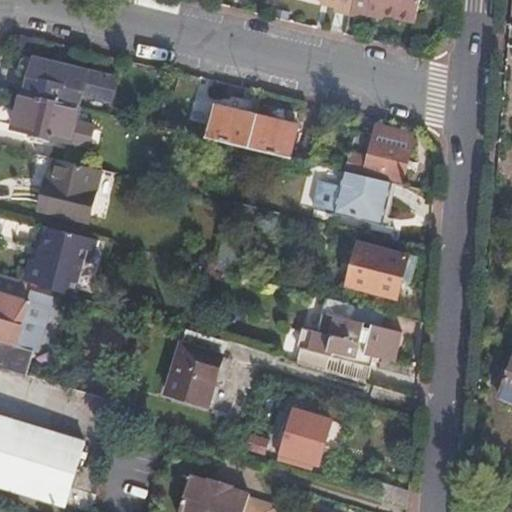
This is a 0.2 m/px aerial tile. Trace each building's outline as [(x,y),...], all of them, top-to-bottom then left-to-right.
[(348,18),(352,0),(309,0),(320,3),(320,0),(325,0),(334,2),(332,10),(331,13),(348,18)] [(325,0),(320,0),(320,3),(319,6),(332,10),(334,2),(325,0)] [(413,25),(420,0),(352,0),(348,18),(366,22),(367,19),(369,10),(382,13),(381,18),(413,25)] [(379,22),(381,18),(382,13),(369,10),(367,19),(379,22)] [(26,96),(80,109),(83,95),(113,103),(118,81),(28,59),(22,62),(19,73),(24,79),(30,80),(26,96)] [(26,96),(22,95),(13,130),(90,150),(96,129),(76,124),(80,109),(26,96)] [(216,108),(209,140),(220,143),(248,149),(256,117),(216,108)] [(297,127),(256,117),(248,149),(290,159),(297,127)] [(355,132),(345,173),(389,183),(390,179),(405,183),(416,137),(378,128),(375,138),(355,132)] [(103,171),(55,159),(41,212),(90,223),(103,171)] [(389,183),(345,173),(335,212),(379,224),(389,183)] [(1,221),(0,233),(0,235),(25,238),(27,223),(1,221)] [(97,240),(49,228),(41,260),(32,258),(26,281),(36,284),(73,295),(82,262),(91,264),(97,240)] [(350,288),(399,300),(409,256),(361,244),(350,288)] [(0,368),(27,377),(35,352),(38,353),(55,297),(34,291),(36,284),(26,281),(0,273),(0,368)] [(354,307),(325,299),(316,331),(305,328),(296,360),(325,368),(329,353),(370,366),(373,356),(393,362),(400,333),(378,327),(351,320),(354,307)] [(382,314),(354,307),(351,320),(378,327),(382,314)] [(229,340),(191,329),(189,329),(168,396),(209,408),(229,340)] [(511,405),(511,369),(499,400),(511,405)] [(281,457),(320,468),(334,423),(294,412),(281,457)] [(0,485),(65,506),(84,445),(0,419),(0,485)] [(245,511),(250,498),(251,496),(191,478),(180,511),(245,511)] [(383,484),(378,500),(405,508),(408,509),(409,491),(383,484)] [(245,511),(277,511),(279,507),(250,498),(245,511)]
